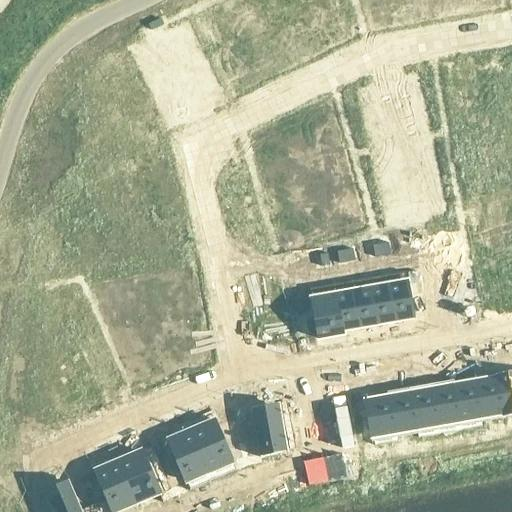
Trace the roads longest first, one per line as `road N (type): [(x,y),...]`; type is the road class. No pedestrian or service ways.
road 1 (residential): [(242,375),(192,150),(215,126),(309,73),(376,54)]
road 2 (residential): [(242,375),(511,332)]
road 3 (residential): [(139,0),(61,41),(37,68),(0,157)]
road 4 (residential): [(44,451),(242,375)]
road 5 (residential): [(376,54),(426,243)]
road 6 (residential): [(376,54),(511,26)]
